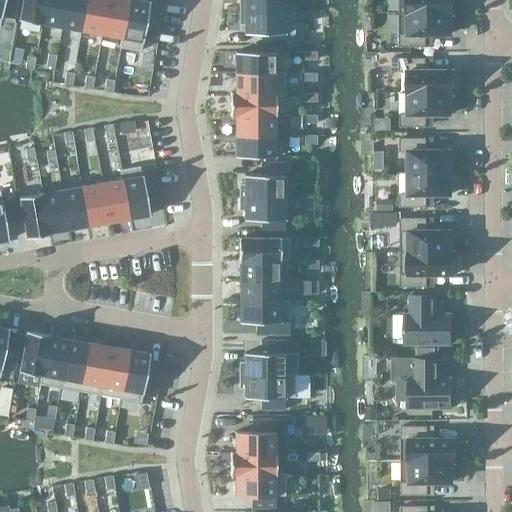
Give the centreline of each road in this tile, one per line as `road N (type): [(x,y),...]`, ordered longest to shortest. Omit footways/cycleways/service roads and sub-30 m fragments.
road 1 (residential): [(493,39),(493,280)]
road 2 (residential): [(204,235),(188,99),(199,0)]
road 3 (residential): [(0,264),(204,235)]
road 4 (residential): [(203,334),(0,302)]
road 5 (residential): [(190,511),(185,459),(203,334)]
road 6 (residential): [(493,280),(494,440)]
